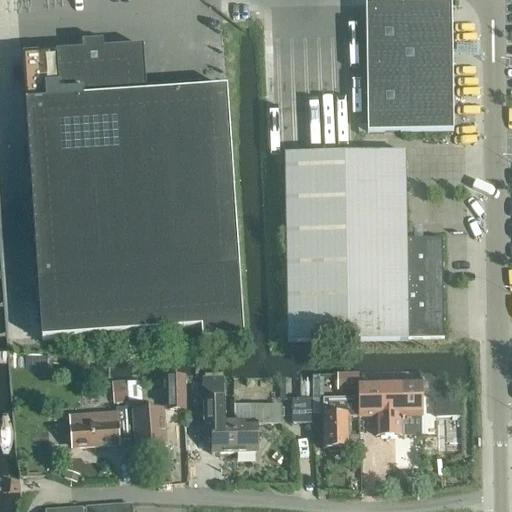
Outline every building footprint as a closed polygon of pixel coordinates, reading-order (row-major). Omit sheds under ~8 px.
[(365,6),(367,135),(424,134),(453,134),(451,5),(365,6)] [(25,103),(37,285),(41,342),(162,334),(201,331),(202,344),(243,341),(238,271),(226,90),(146,95),(142,48),(102,50),(102,43),(81,44),(82,52),(22,56),(25,103)] [(322,83),(323,144),(354,143),(353,82),(322,83)] [(406,240),(404,155),(284,156),(287,344),(407,342),(407,340),(444,340),(442,240),(406,240)] [(358,373),(334,373),(334,380),(334,390),(358,389),(358,385),(358,380),(358,373)] [(164,379),(166,413),(186,412),(185,379),(164,379)] [(224,379),(202,380),(202,398),(224,397),(224,379)] [(424,392),(437,402),(447,390),(434,380),(424,392)] [(143,382),(113,383),(114,402),(143,402),(143,382)] [(358,385),(358,400),(359,419),(375,419),(376,437),(401,437),(401,422),(404,422),(403,418),(421,417),(420,383),(358,385)] [(359,419),(358,400),(322,400),(324,450),(348,450),(347,419),(359,419)] [(312,401),(291,401),(292,426),(312,425),(312,401)] [(234,455),(234,425),(221,425),(221,402),(203,403),(203,425),(212,425),(212,455),(234,455)] [(142,406),(142,414),(133,414),(136,446),(164,444),(162,412),(154,413),(153,405),(142,406)] [(279,408),(234,408),(234,425),(234,455),(257,455),(256,425),(280,425),(279,408)] [(69,418),(71,451),(119,447),(119,442),(131,441),(128,409),(115,410),(116,415),(69,418)] [(146,484),(164,484),(164,469),(146,469),(146,484)] [(67,472),(64,480),(76,484),(79,477),(67,472)]
